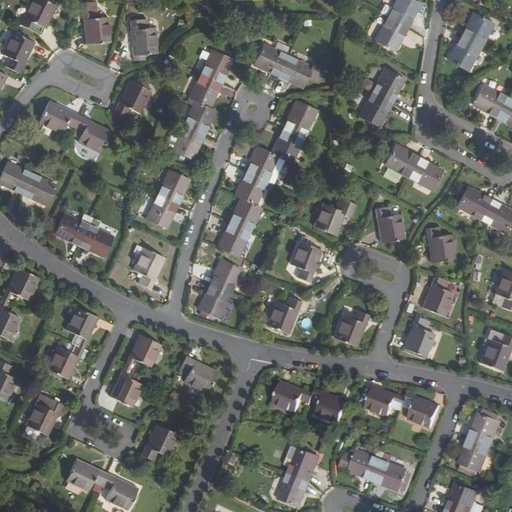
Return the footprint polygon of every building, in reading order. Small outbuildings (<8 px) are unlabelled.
[(45,28),(47,29),(50,22),(47,20),(53,7),(57,9),(58,6),(51,3),(45,0),(31,0),(20,24),(42,35),(45,28)] [(411,0),(397,0),(388,17),(408,28),(412,20),(409,18),(412,13),(415,14),(420,5),(411,0)] [(462,1),(459,0),(453,0),(451,6),(459,9),(462,1)] [(84,22),(88,22),(89,37),(85,37),(86,44),(112,42),(109,17),(98,18),(96,1),(82,2),(84,22)] [(57,9),(53,7),(47,20),(50,22),(57,9)] [(465,29),(461,37),(481,48),(493,24),(474,14),(468,23),(472,25),(469,31),(465,29)] [(375,40),(395,51),(401,41),(397,40),(401,34),(404,36),(408,28),(388,17),(375,40)] [(130,18),(122,19),(123,31),(127,30),(129,45),(125,45),(125,53),(152,51),(149,26),(130,27),(130,18)] [(348,25),(342,27),(346,35),(351,33),(348,25)] [(1,54),(9,57),(5,66),(20,74),(26,63),(23,61),(29,48),(33,50),(36,43),(13,32),(1,54)] [(454,50),(448,60),(469,71),(481,48),(461,37),(456,45),(460,47),(457,52),(454,50)] [(277,42),(274,49),(286,54),(289,47),(277,42)] [(274,49),(264,44),(254,65),(265,70),(266,66),(272,69),(270,73),(279,76),(288,56),(286,54),(274,49)] [(33,50),(29,48),(23,61),(26,63),(33,50)] [(233,60),(212,50),(201,74),(222,84),(226,75),(222,74),(225,68),(229,70),(233,60)] [(312,67),(288,56),(279,76),(286,80),(288,77),(294,80),(293,83),(303,88),(307,78),(318,83),(325,69),(314,63),(312,67)] [(372,93),(392,104),(396,95),(393,94),(396,88),(399,90),(405,80),(385,69),(377,85),(372,93)] [(0,71),(0,84),(2,81),(5,83),(8,76),(0,71)] [(222,84),(201,74),(190,98),(195,101),(211,108),(216,98),(212,96),(215,90),(218,92),(222,84)] [(372,93),(377,85),(361,76),(358,82),(362,84),(361,86),(372,93)] [(133,82),(129,80),(123,93),(127,95),(133,82)] [(142,114),(153,92),(133,82),(127,95),(123,93),(114,112),(126,118),(131,109),(142,114)] [(483,85),(472,105),(483,110),(484,107),(489,110),(488,113),(496,118),(507,98),(483,85)] [(223,87),(221,93),(233,96),(235,90),(223,87)] [(463,87),(456,92),(460,98),(467,93),(463,87)] [(392,104),(372,93),(359,117),(379,127),(385,117),(382,116),(385,110),(388,112),(392,104)] [(185,96),(182,101),(193,106),(195,101),(190,98),(185,96)] [(511,100),(507,98),(496,118),(504,123),(506,119),(511,122),(510,126),(511,127),(511,100)] [(50,100),(48,104),(71,115),(72,111),(50,100)] [(211,108),(195,101),(193,106),(189,115),(184,125),(204,135),(208,127),(205,125),(208,119),(211,121),(216,111),(211,108)] [(287,121),(283,129),(304,139),(318,111),(296,101),(290,115),(293,117),(291,123),(287,121)] [(48,104),(38,124),(61,135),(67,124),(74,128),(80,115),(72,111),(71,115),(48,104)] [(177,122),(184,125),(189,115),(182,112),(177,122)] [(80,115),(74,128),(83,132),(78,143),(100,153),(110,134),(88,123),(89,120),(80,115)] [(89,120),(88,123),(110,134),(112,131),(89,120)] [(204,135),(184,125),(173,149),(193,159),(198,149),(195,148),(197,141),(201,143),(204,135)] [(277,143),(272,154),(278,157),(285,160),(293,164),(304,139),(283,129),(279,138),(283,140),(280,145),(277,143)] [(406,150),(396,144),(385,164),(408,177),(420,157),(411,152),(409,156),(404,153),(406,150)] [(250,163),(246,171),(267,181),(278,157),(272,154),(258,147),(253,157),(257,159),(254,165),(250,163)] [(285,160),(278,157),(267,181),(273,184),(285,160)] [(420,157),(408,177),(432,190),(443,170),(433,164),(431,168),(425,165),(427,161),(420,157)] [(8,162),(0,178),(0,183),(8,187),(10,184),(16,187),(14,190),(23,194),(32,174),(8,162)] [(190,180),(169,170),(158,195),(179,204),(182,196),(179,194),(182,189),(185,190),(190,180)] [(240,185),(235,196),(240,198),(256,205),(267,181),(246,171),(242,180),(247,182),(244,187),(240,185)] [(32,174),(23,194),(31,198),(33,194),(38,197),(37,201),(47,206),(56,185),(32,174)] [(478,192),(468,186),(457,207),(480,220),(492,199),(484,195),(482,199),(476,196),(478,192)] [(179,204),(158,195),(147,218),(168,228),(172,218),(169,217),(171,211),(175,213),(179,204)] [(233,214),(229,223),(250,233),(262,208),(256,205),(240,198),(236,209),(239,211),(237,216),(233,214)] [(313,226),(337,236),(340,229),(337,227),(342,214),(346,215),(351,217),(357,204),(340,198),(336,209),(322,203),(313,226)] [(492,199),(480,220),(504,233),(511,218),(511,210),(506,207),(504,211),(498,207),(500,204),(492,199)] [(381,221),(384,235),(380,235),(381,243),(407,239),(403,214),(390,215),(389,207),(375,209),(377,221),(381,221)] [(71,242),(79,246),(89,225),(80,221),(65,214),(55,234),(65,239),(67,235),(72,238),(71,242)] [(83,214),(80,221),(89,225),(92,218),(83,214)] [(346,215),(342,214),(337,227),(340,229),(346,215)] [(100,222),(92,218),(89,225),(97,229),(100,222)] [(223,236),(218,247),(239,256),(250,233),(229,223),(225,231),(229,232),(226,238),(223,236)] [(89,225),(79,246),(87,250),(89,246),(95,249),(94,253),(103,257),(113,236),(97,229),(89,225)] [(428,241),(431,240),(433,255),(430,255),(431,263),(457,259),(453,234),(441,236),(439,226),(426,229),(428,241)] [(297,278),(311,283),(315,272),(312,270),(317,257),(321,258),(324,251),(299,241),(290,264),(301,269),(297,278)] [(139,284),(152,290),(156,281),(152,279),(163,257),(143,247),(132,270),(143,275),(139,284)] [(166,259),(163,257),(152,279),(156,281),(166,259)] [(321,258),(317,257),(312,270),(315,272),(317,268),(319,269),(322,262),(320,261),(321,258)] [(213,276),(210,285),(231,294),(242,270),(221,260),(216,270),(220,272),(218,278),(213,276)] [(14,274),(18,276),(11,289),(8,287),(2,298),(9,301),(13,293),(30,301),(41,278),(18,267),(14,274)] [(502,307),(511,311),(511,273),(503,270),(495,294),(505,298),(502,307)] [(18,276),(14,274),(8,287),(11,289),(18,276)] [(430,287),(434,289),(428,302),(425,300),(422,307),(446,317),(456,295),(445,290),(448,281),(435,275),(430,287)] [(204,298),(199,309),(220,318),(231,294),(210,285),(206,293),(210,295),(207,300),(204,298)] [(434,289),(430,287),(425,300),(428,302),(434,289)] [(313,295),(315,300),(326,296),(324,291),(313,295)] [(275,302),(266,325),(286,333),(296,311),(299,312),(303,303),(290,297),(286,306),(275,302)] [(9,301),(2,298),(0,302),(0,307),(4,310),(9,301)] [(0,335),(11,341),(22,318),(4,310),(0,307),(0,310),(0,311),(0,335)] [(76,307),(65,329),(82,338),(89,341),(90,338),(86,336),(93,323),(97,325),(100,318),(76,307)] [(344,315),(334,338),(354,346),(364,323),(368,325),(371,316),(358,310),(354,319),(344,315)] [(299,312),(296,311),(286,333),(290,335),(299,312)] [(422,319),(416,316),(412,325),(419,327),(422,319)] [(97,325),(93,323),(86,336),(90,338),(97,325)] [(368,325),(364,323),(354,346),(358,348),(368,325)] [(411,328),(415,329),(409,343),(406,341),(403,348),(427,358),(437,335),(419,327),(412,325),(411,328)] [(415,329),(411,328),(406,341),(409,343),(415,329)] [(136,341),(140,343),(134,356),(130,354),(129,357),(135,360),(152,368),(163,345),(139,334),(136,341)] [(479,363),(504,373),(507,365),(503,364),(508,350),(511,351),(511,338),(503,334),(500,344),(488,340),(479,363)] [(89,341),(82,338),(78,346),(74,355),(80,358),(81,358),(85,349),(89,341)] [(140,343),(136,341),(130,354),(134,356),(140,343)] [(46,369),(70,380),(73,373),(70,372),(76,359),(79,360),(80,358),(74,355),(57,346),(46,369)] [(85,349),(81,358),(85,360),(89,351),(85,349)] [(511,352),(511,351),(508,350),(503,364),(507,365),(511,352)] [(195,360),(186,355),(179,371),(188,375),(184,383),(206,394),(216,374),(194,363),(195,360)] [(135,360),(129,357),(124,365),(120,374),(127,377),(131,368),(135,360)] [(79,360),(76,359),(70,372),(73,373),(79,360)] [(0,398),(8,402),(19,380),(8,374),(12,366),(0,360),(0,398)] [(195,360),(194,363),(216,374),(218,370),(195,360)] [(133,408),(144,385),(127,377),(120,374),(119,376),(123,378),(117,391),(113,389),(109,397),(133,408)] [(123,378),(119,376),(113,389),(117,391),(123,378)] [(34,379),(30,388),(38,391),(42,383),(34,379)] [(272,404),(296,414),(303,396),(306,389),(282,380),(272,404)] [(388,418),(393,406),(401,410),(404,405),(407,397),(395,392),(393,396),(380,391),(382,387),(375,384),(365,408),(388,418)] [(325,391),(317,387),(315,393),(323,397),(325,391)] [(382,387),(380,391),(393,396),(395,392),(382,387)] [(315,393),(306,389),(303,396),(312,400),(315,393)] [(339,424),(349,400),(342,398),(340,401),(327,396),(328,392),(325,391),(323,397),(316,415),(339,424)] [(328,392),(327,396),(340,401),(342,398),(328,392)] [(431,429),(441,405),(433,402),(433,403),(432,406),(419,401),(420,397),(409,392),(407,397),(404,405),(413,409),(408,420),(431,429)] [(41,393),(36,402),(47,407),(51,398),(41,393)] [(433,402),(420,397),(419,401),(432,406),(433,403),(433,402)] [(36,402),(25,425),(44,434),(56,411),(59,413),(63,404),(51,398),(47,407),(36,402)] [(484,408),(481,414),(498,421),(500,415),(484,408)] [(59,413),(56,411),(44,434),(48,436),(59,413)] [(481,414),(480,413),(469,438),(491,447),(500,422),(498,421),(481,414)] [(160,425),(156,423),(145,446),(149,447),(160,425)] [(180,435),(160,425),(149,447),(145,446),(141,455),(154,461),(158,452),(169,457),(180,435)] [(491,447),(469,438),(466,447),(469,448),(467,454),(463,452),(459,463),(462,464),(460,470),(475,477),(478,470),(481,471),(491,447)] [(298,448),(292,445),(284,465),(291,467),(298,448)] [(291,467),(288,473),(310,481),(314,473),(310,471),(312,466),(316,467),(320,457),(298,448),(291,467)] [(366,478),(374,481),(383,460),(358,450),(350,471),(360,475),(362,472),(367,474),(366,478)] [(77,458),(75,462),(98,472),(100,469),(77,458)] [(389,487),(399,491),(408,470),(383,460),(374,481),(383,485),(384,481),(390,483),(389,487)] [(128,511),(139,487),(132,484),(130,488),(117,481),(119,478),(108,473),(100,469),(98,472),(75,462),(65,482),(88,493),(94,481),(102,485),(111,489),(105,501),(128,511)] [(279,498),(300,506),(304,496),(300,494),(303,488),(307,490),(310,481),(288,473),(279,498)] [(119,478),(117,481),(130,488),(132,484),(119,478)] [(451,500),(447,509),(454,511),(470,511),(478,493),(457,484),(453,495),(456,496),(454,502),(451,500)]
